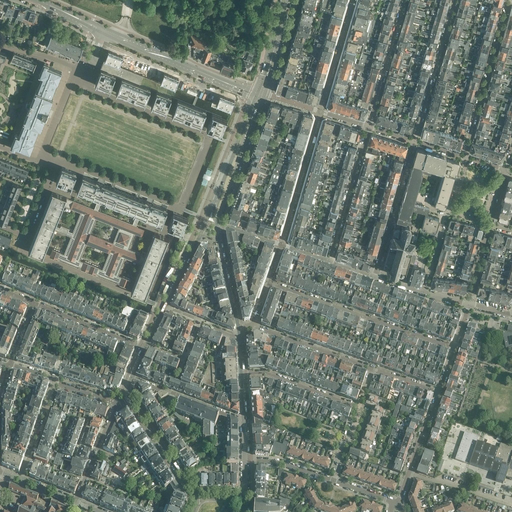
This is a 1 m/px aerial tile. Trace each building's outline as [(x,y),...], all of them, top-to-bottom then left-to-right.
[(345,4),(335,1),(331,0),(322,0),(322,2),(327,3),(344,8),(345,4)] [(359,0),(357,5),(372,9),(376,10),(377,8),(377,6),(368,3),(359,0)] [(3,1),(1,9),(0,10),(0,12),(3,13),(1,18),(3,19),(6,11),(9,2),(5,1),(4,1),(3,1)] [(303,1),(302,6),(315,9),(316,3),(303,1)] [(6,11),(11,13),(14,5),(13,4),(9,2),(6,11)] [(326,8),(333,10),(335,10),(343,13),(344,8),(322,2),(321,5),(321,6),(326,8)] [(439,5),(438,7),(447,10),(448,6),(434,2),(434,4),(439,5)] [(460,2),(458,6),(473,10),(473,8),(468,7),(469,5),(460,2)] [(386,8),(386,9),(396,12),(397,7),(388,4),(384,3),(383,5),(384,5),(384,6),(387,6),(386,8)] [(417,7),(408,4),(407,9),(416,11),(420,12),(426,14),(426,12),(417,9),(417,7)] [(14,5),(11,13),(11,14),(17,16),(20,8),(17,7),(17,6),(15,5),(14,5)] [(357,5),(356,9),(370,13),(375,15),(376,12),(376,10),(372,9),(357,5)] [(302,6),(301,11),(314,14),(315,9),(302,6)] [(320,11),(323,11),(342,17),(343,13),(335,10),(333,10),(321,6),(321,7),(320,11)] [(385,13),(395,16),(396,12),(386,9),(386,8),(383,7),(382,9),(383,10),(386,11),(385,13)] [(20,8),(17,16),(22,18),(23,17),(26,9),(23,8),(22,8),(20,8)] [(26,9),(23,17),(26,18),(23,27),(25,28),(26,26),(26,24),(28,19),(31,9),(27,8),(26,9),(26,8),(26,9)] [(31,9),(28,19),(26,24),(28,25),(29,24),(29,23),(32,24),(36,26),(38,21),(37,21),(39,14),(37,13),(37,12),(36,12),(36,11),(31,9)] [(356,9),(355,14),(368,17),(373,19),(374,19),(375,15),(370,13),(356,9)] [(489,14),(489,17),(498,19),(499,15),(490,12),(485,11),(485,10),(481,9),(479,9),(478,11),(478,13),(480,14),(480,12),(489,14)] [(384,17),(384,18),(393,20),(395,16),(385,13),(378,11),(376,10),(376,12),(382,14),(381,16),(384,17)] [(432,14),(436,15),(445,18),(446,14),(437,11),(432,10),(431,14),(432,14)] [(457,10),(456,14),(470,19),(471,16),(466,15),(467,13),(457,10)] [(301,11),(300,17),(313,19),(314,14),(301,11)] [(323,11),(321,17),(323,18),(340,22),(342,17),(323,11)] [(406,13),(405,17),(413,20),(418,21),(423,23),(424,20),(421,20),(414,18),(415,15),(406,13)] [(355,14),(354,18),(364,21),(367,22),(368,17),(355,14)] [(299,20),(298,22),(311,25),(313,19),(300,17),(298,16),(298,20),(299,20)] [(337,33),(339,28),(321,23),(323,18),(319,16),(316,28),(327,31),(327,30),(337,33)] [(383,22),(382,22),(392,25),(393,20),(384,18),(384,17),(381,16),(380,16),(379,18),(383,20),(383,22)] [(354,18),(352,22),(370,28),(372,23),(373,19),(368,17),(367,22),(364,21),(354,18)] [(323,18),(321,23),(339,28),(340,22),(323,18)] [(442,26),(443,22),(430,18),(429,20),(434,21),(433,23),(442,26)] [(455,19),(454,23),(463,25),(468,27),(469,27),(470,25),(466,24),(467,22),(464,21),(455,19)] [(487,23),(486,25),(495,27),(496,23),(488,21),(483,19),(482,21),(487,23)] [(381,26),(391,29),(392,25),(382,22),(383,22),(379,21),(378,23),(382,24),(381,26)] [(298,22),(297,27),(310,30),(311,25),(298,22)] [(352,22),(351,27),(362,30),(369,32),(370,28),(352,22)] [(380,30),(380,31),(390,34),(391,29),(381,26),(377,25),(377,27),(381,29),(380,30)] [(431,29),(431,32),(440,34),(441,30),(432,28),(427,26),(427,28),(431,29)] [(297,27),(296,33),(305,35),(309,36),(310,30),(297,27)] [(351,27),(350,31),(358,34),(361,34),(368,36),(369,32),(362,30),(351,27)] [(452,27),(451,31),(461,34),(465,35),(466,33),(461,32),(462,30),(452,27)] [(335,39),(337,33),(327,30),(327,31),(316,28),(316,29),(315,31),(315,33),(316,33),(335,39)] [(379,35),(388,38),(390,34),(380,31),(380,30),(376,29),(375,32),(379,33),(379,35)] [(401,30),(400,35),(413,38),(414,36),(409,35),(410,33),(401,30)] [(48,33),(42,31),(38,43),(44,45),(48,33)] [(350,31),(349,35),(357,38),(367,41),(368,36),(361,34),(358,34),(350,31)] [(483,35),(483,37),(491,40),(493,35),(484,33),(480,31),(477,31),(476,33),(483,35)] [(316,33),(315,39),(334,44),(335,39),(316,33)] [(46,46),(47,46),(78,58),(78,59),(79,59),(83,47),(82,47),(64,40),(52,35),(51,34),(46,46)] [(378,39),(387,42),(388,38),(379,35),(375,34),(374,36),(378,37),(378,39)] [(437,42),(439,38),(430,35),(430,36),(425,34),(425,36),(429,38),(428,40),(437,42)] [(206,40),(191,35),(191,46),(203,50),(203,49),(204,50),(204,49),(206,50),(207,47),(207,45),(213,47),(212,52),(214,52),(216,49),(216,48),(217,44),(209,41),(206,40)] [(349,35),(347,40),(356,42),(358,43),(365,45),(367,41),(357,38),(349,35)] [(450,35),(449,40),(463,44),(464,41),(459,40),(459,38),(450,35)] [(292,43),(302,46),(304,40),(293,38),(293,40),(292,40),(291,42),(292,43)] [(378,39),(374,38),(373,40),(377,41),(376,43),(376,44),(386,47),(387,42),(378,39)] [(313,44),(322,47),(332,50),(334,44),(315,39),(313,44)] [(398,39),(397,43),(406,46),(410,47),(411,45),(406,44),(407,41),(398,39)] [(481,43),(480,45),(489,48),(490,44),(481,41),(474,39),(474,41),(481,43)] [(356,42),(347,40),(346,44),(364,49),(365,45),(358,43),(356,42)] [(427,46),(426,48),(435,50),(436,47),(427,44),(423,42),(418,41),(417,42),(417,43),(427,46)] [(384,51),(386,47),(376,44),(376,43),(372,42),(372,44),(372,45),(372,47),(375,48),(384,51)] [(291,49),(301,51),(302,48),(304,48),(307,49),(308,47),(302,46),(292,43),(291,45),(290,46),(290,47),(291,49)] [(332,50),(322,47),(313,44),(312,49),(331,55),(332,50)] [(346,44),(345,48),(356,51),(363,53),(364,49),(346,44)] [(448,44),(446,48),(456,51),(460,52),(461,50),(459,49),(460,47),(457,46),(448,44)] [(374,52),(383,55),(384,51),(375,48),(372,47),(371,46),(370,51),(374,52)] [(396,47),(395,52),(403,54),(408,56),(410,56),(411,54),(404,52),(405,50),(396,47)] [(476,53),(478,54),(487,56),(488,52),(479,49),(474,48),(472,47),(472,50),(476,51),(476,53)] [(345,48),(343,54),(356,58),(360,59),(358,64),(363,65),(365,62),(365,59),(366,57),(367,55),(363,53),(356,51),(345,48)] [(204,50),(201,59),(206,61),(205,63),(205,64),(206,65),(208,66),(210,65),(212,59),(212,58),(213,55),(214,54),(214,52),(212,52),(206,50),(204,49),(204,50)] [(289,54),(298,57),(299,56),(305,58),(308,59),(309,57),(302,55),(303,51),(301,51),(291,49),(290,51),(289,51),(288,53),(289,54)] [(319,57),(329,60),(331,55),(312,49),(310,54),(319,57)] [(366,52),(373,54),(373,57),(382,60),(383,55),(374,52),(370,51),(366,50),(366,52)] [(108,51),(104,60),(119,66),(123,56),(108,51)] [(424,54),(424,56),(433,59),(434,55),(425,52),(420,51),(420,53),(424,54)] [(461,61),(462,59),(456,57),(457,55),(455,55),(445,52),(444,56),(453,59),(458,60),(461,61)] [(14,53),(11,61),(16,63),(19,55),(14,53)] [(289,54),(287,59),(297,62),(300,62),(301,59),(304,60),(305,58),(299,56),(298,57),(289,54)] [(308,60),(318,63),(327,66),(329,60),(319,57),(310,54),(308,60)] [(343,54),(342,59),(352,62),(354,63),(356,58),(343,54)] [(22,66),(25,58),(19,55),(16,63),(22,66)] [(212,59),(210,65),(220,69),(222,63),(221,63),(221,62),(223,59),(222,59),(213,55),(212,58),(212,59)] [(243,60),(241,65),(241,66),(243,67),(241,71),(246,73),(248,69),(250,70),(253,63),(250,62),(253,57),(248,55),(246,61),(243,60)] [(432,63),(416,58),(413,57),(412,59),(414,60),(422,62),(421,64),(430,67),(432,63)] [(22,66),(28,68),(31,60),(25,58),(22,66)] [(287,59),(286,65),(295,67),(297,67),(298,65),(299,65),(301,66),(302,63),(301,63),(300,62),(297,62),(287,59)] [(342,59),(340,64),(351,68),(362,71),(363,68),(363,65),(358,64),(354,63),(352,62),(342,59)] [(372,64),(371,66),(379,68),(381,64),(372,61),(365,59),(365,62),(372,64)] [(28,68),(33,70),(36,62),(31,60),(28,68)] [(307,65),(316,68),(326,71),(327,66),(318,63),(308,60),(307,65)] [(452,63),(443,61),(441,65),(456,69),(458,69),(459,67),(456,67),(452,65),(452,63)] [(220,69),(220,70),(230,74),(231,73),(234,67),(233,66),(224,63),(221,62),(221,63),(222,63),(220,69)] [(504,65),(495,62),(494,67),(507,70),(510,71),(511,69),(503,67),(504,65)] [(29,110),(23,122),(24,123),(19,136),(16,134),(11,148),(15,149),(16,147),(30,153),(35,141),(34,141),(39,128),(41,129),(40,129),(41,130),(41,129),(46,117),(47,117),(49,110),(49,109),(53,97),(54,97),(53,97),(52,96),(57,84),(58,84),(62,72),(48,66),(49,64),(44,63),(39,76),(42,77),(37,91),(36,90),(31,103),(29,102),(29,103),(27,103),(26,107),(27,108),(27,109),(28,109),(28,110),(29,110)] [(340,64),(339,69),(350,73),(360,76),(361,72),(362,71),(351,68),(340,64)] [(483,68),(467,64),(466,66),(474,68),(473,70),(482,72),(483,68)] [(305,71),(314,73),(324,76),(326,71),(316,68),(307,65),(306,68),(305,71)] [(419,72),(419,73),(428,75),(429,71),(420,68),(416,67),(411,66),(410,70),(412,70),(413,68),(420,70),(419,72)] [(361,72),(377,76),(378,72),(365,68),(363,68),(362,71),(361,72)] [(101,69),(95,84),(110,90),(115,75),(101,69)] [(359,81),(359,80),(360,76),(339,69),(337,74),(359,81)] [(440,69),(439,73),(453,77),(454,75),(449,74),(450,72),(440,69)] [(493,71),(492,75),(508,80),(509,77),(501,75),(502,73),(493,71)] [(360,76),(376,81),(377,76),(361,72),(360,76)] [(471,76),(471,78),(480,81),(481,77),(472,74),(467,72),(467,75),(471,76)] [(164,73),(160,82),(166,84),(175,88),(178,79),(164,73)] [(310,78),(313,79),(323,82),(324,76),(314,73),(313,78),(311,77),(310,78)] [(276,92),(279,93),(283,83),(285,76),(283,75),(280,74),(275,91),(276,92)] [(337,74),(336,80),(352,84),(350,90),(356,92),(358,84),(359,81),(337,74)] [(418,79),(417,81),(426,84),(427,79),(418,77),(413,75),(411,75),(411,77),(418,79)] [(283,83),(279,93),(285,95),(288,85),(290,77),(285,76),(283,83)] [(366,82),(375,85),(376,81),(360,76),(359,80),(366,82)] [(288,85),(285,95),(290,96),(293,86),(295,79),(292,78),(290,77),(288,85)] [(438,77),(436,82),(446,84),(453,86),(454,84),(447,82),(447,80),(438,77)] [(323,82),(313,79),(310,78),(310,79),(312,80),(311,84),(316,85),(321,87),(323,82)] [(121,79),(115,92),(143,103),(148,89),(121,79)] [(295,98),(298,88),(300,80),(295,79),(293,86),(290,96),(295,98)] [(491,79),(489,84),(499,87),(499,86),(505,88),(506,86),(507,84),(499,81),(491,79)] [(352,84),(336,80),(334,85),(350,90),(352,84)] [(358,84),(365,86),(373,89),(375,85),(366,82),(359,80),(359,81),(358,84)] [(469,84),(468,86),(477,89),(478,85),(470,82),(465,81),(464,80),(463,83),(464,83),(469,84)] [(364,91),(363,91),(372,93),(373,89),(365,86),(358,84),(357,88),(362,90),(364,91)] [(415,87),(415,89),(423,92),(424,88),(416,85),(411,84),(410,86),(415,87)] [(489,84),(488,88),(497,91),(504,93),(505,91),(505,88),(499,86),(499,87),(489,84)] [(314,91),(311,103),(315,104),(317,103),(321,87),(316,85),(314,91)] [(334,85),(333,90),(349,95),(354,97),(356,92),(350,90),(334,85)] [(464,89),(467,91),(476,93),(477,89),(468,86),(465,85),(464,87),(461,86),(460,88),(464,89)] [(435,86),(434,90),(443,93),(448,94),(450,95),(452,95),(453,93),(448,92),(448,90),(447,89),(445,89),(435,86)] [(467,93),(466,95),(475,97),(476,93),(467,91),(464,89),(460,88),(456,87),(456,89),(460,90),(460,91),(463,92),(467,93)] [(303,89),(298,88),(295,98),(300,99),(303,89)] [(488,88),(487,93),(495,95),(503,97),(504,95),(496,93),(497,91),(488,88)] [(303,89),(300,99),(306,101),(308,91),(303,89)] [(309,89),(308,91),(306,101),(311,103),(314,91),(309,89)] [(333,90),(333,91),(331,97),(335,99),(335,97),(338,98),(339,95),(343,97),(348,98),(349,95),(333,90)] [(157,91),(151,106),(165,112),(171,97),(157,91)] [(413,96),(412,98),(421,100),(422,96),(413,93),(409,92),(408,94),(413,96)] [(362,97),(361,99),(370,102),(371,97),(362,95),(363,95),(355,93),(355,95),(362,97)] [(382,94),(381,99),(390,101),(396,103),(396,101),(398,101),(397,103),(400,104),(400,103),(401,100),(399,99),(395,98),(382,94)] [(433,94),(432,99),(441,101),(445,102),(446,99),(442,98),(442,97),(433,94)] [(220,95),(216,104),(231,110),(234,101),(220,95)] [(337,99),(334,110),(339,111),(343,97),(339,95),(338,98),(337,100),(337,99)] [(348,98),(347,103),(344,113),(349,114),(352,103),(354,97),(349,95),(348,98)] [(331,97),(328,107),(329,108),(334,110),(337,99),(337,100),(338,98),(335,97),(335,99),(331,97)] [(344,113),(347,103),(348,98),(343,97),(339,111),(344,113)] [(464,101),(464,103),(472,106),(474,102),(465,99),(461,98),(459,97),(458,97),(458,99),(464,101)] [(485,97),(484,101),(493,104),(498,105),(499,105),(499,103),(494,101),(494,99),(485,97)] [(357,106),(354,116),(358,118),(362,107),(364,100),(359,98),(357,106)] [(381,99),(380,103),(389,105),(393,107),(395,107),(397,108),(398,108),(399,107),(399,106),(396,105),(390,103),(390,101),(381,99)] [(178,100),(172,114),(200,126),(206,111),(193,106),(178,100)] [(410,104),(410,106),(418,108),(420,104),(411,102),(406,100),(405,103),(410,104)] [(271,102),(269,108),(278,111),(280,105),(271,102)] [(430,103),(429,107),(439,110),(443,111),(444,109),(439,107),(440,106),(430,103)] [(462,110),(461,112),(470,114),(471,110),(462,108),(459,106),(452,104),(451,107),(462,110)] [(278,111),(285,113),(282,124),(287,126),(289,119),(292,109),(280,105),(278,111)] [(483,105),(482,110),(490,112),(491,112),(494,113),(498,114),(499,112),(491,110),(492,108),(483,105)] [(362,107),(358,118),(363,119),(365,118),(368,109),(362,107)] [(377,114),(374,121),(375,123),(379,124),(382,115),(384,109),(379,107),(378,110),(380,111),(379,114),(377,113),(377,114)] [(269,108),(267,113),(277,116),(279,117),(282,118),(284,113),(278,111),(269,108)] [(403,111),(408,112),(407,114),(416,117),(417,113),(409,110),(404,108),(403,111)] [(292,109),(289,119),(287,126),(293,127),(295,122),(296,117),(302,118),(303,113),(292,109)] [(386,116),(383,125),(387,126),(390,118),(392,111),(389,110),(388,116),(386,115),(386,116)] [(428,111),(427,115),(436,118),(441,119),(441,117),(437,116),(437,114),(428,111)] [(391,128),(395,129),(398,120),(400,113),(397,113),(396,112),(395,115),(396,116),(395,119),(394,119),(391,128)] [(221,117),(212,113),(207,128),(221,134),(227,119),(221,117)] [(267,113),(265,118),(275,122),(277,122),(279,117),(277,116),(267,113)] [(303,113),(302,118),(311,121),(312,117),(312,116),(312,115),(303,113)] [(481,113),(479,119),(488,121),(492,123),(492,122),(495,124),(496,121),(492,120),(493,117),(489,116),(481,113)] [(427,115),(425,120),(432,121),(435,122),(436,120),(440,122),(444,123),(443,124),(445,125),(446,123),(446,121),(441,119),(436,118),(427,115)] [(505,120),(504,122),(511,124),(511,119),(506,117),(501,116),(498,115),(497,117),(500,118),(505,120)] [(302,118),(296,117),(295,122),(310,127),(311,121),(302,118)] [(446,121),(451,123),(457,124),(466,127),(467,123),(459,120),(454,119),(448,117),(446,121)] [(265,118),(263,124),(273,127),(273,126),(280,129),(282,124),(278,123),(278,125),(274,124),(275,122),(265,118)] [(479,119),(478,123),(494,128),(495,126),(487,124),(488,121),(479,119)] [(324,121),(321,130),(331,133),(333,128),(334,122),(326,120),(324,121)] [(425,120),(421,136),(422,137),(426,139),(430,127),(428,126),(429,123),(431,124),(432,121),(425,120)] [(498,125),(503,126),(511,129),(511,127),(511,124),(504,122),(504,124),(499,122),(498,122),(498,121),(496,120),(496,121),(495,124),(498,125)] [(430,127),(426,139),(432,140),(435,130),(436,126),(437,123),(432,121),(431,124),(434,125),(433,128),(430,127)] [(308,132),(310,127),(295,122),(293,127),(308,132)] [(334,122),(333,128),(331,133),(337,135),(339,125),(340,124),(334,122)] [(451,125),(457,127),(456,129),(459,130),(465,131),(466,127),(457,124),(451,123),(451,125)] [(263,124),(261,129),(271,132),(275,133),(276,131),(272,129),(273,127),(263,124)] [(341,124),(338,135),(337,135),(335,141),(337,141),(341,143),(342,140),(343,136),(346,126),(341,124)] [(502,128),(502,130),(510,133),(511,129),(503,126),(498,125),(498,127),(502,128)] [(346,126),(343,136),(348,138),(351,128),(346,126)] [(307,138),(308,132),(293,127),(289,127),(288,131),(288,132),(297,134),(307,138)] [(477,127),(475,132),(489,136),(490,134),(485,132),(485,130),(477,127)] [(351,128),(348,138),(348,139),(354,141),(354,139),(357,130),(351,128)] [(261,129),(259,134),(269,138),(269,137),(273,138),(274,133),(271,132),(261,129)] [(440,132),(437,142),(443,144),(446,134),(447,131),(448,129),(447,129),(445,129),(445,131),(444,133),(440,132)] [(321,130),(320,136),(329,139),(335,141),(337,135),(331,133),(321,130)] [(354,141),(353,144),(352,146),(356,147),(359,140),(361,132),(360,131),(357,130),(354,139),(354,141)] [(435,130),(432,140),(437,142),(440,132),(435,130)] [(457,137),(454,148),(459,149),(460,148),(463,139),(465,131),(459,130),(457,137)] [(452,136),(449,146),(454,148),(457,137),(455,136),(457,132),(453,131),(452,135),(452,136)] [(295,140),(305,143),(307,138),(297,134),(288,132),(287,137),(292,139),(295,140)] [(475,132),(474,136),(475,136),(477,137),(480,137),(483,138),(483,136),(488,138),(489,138),(489,141),(490,141),(492,137),(490,136),(489,136),(475,132)] [(500,137),(499,139),(508,142),(509,137),(501,135),(496,133),(495,136),(500,137)] [(259,134),(257,140),(267,143),(267,142),(271,144),(275,146),(276,143),(272,141),(268,140),(269,138),(259,134)] [(372,134),(370,135),(368,144),(366,150),(371,152),(373,146),(376,136),(372,134)] [(446,134),(443,144),(449,146),(452,136),(452,135),(446,134)] [(320,136),(318,141),(336,147),(338,142),(337,141),(335,141),(329,139),(320,136)] [(376,154),(378,147),(381,137),(376,136),(373,146),(371,152),(374,153),(376,154)] [(285,142),(294,145),(304,148),(305,143),(295,140),(292,139),(287,137),(285,142)] [(381,137),(378,147),(383,149),(386,139),(381,137)] [(473,143),(472,143),(470,151),(471,153),(475,154),(478,144),(479,140),(480,137),(477,137),(475,143),(473,143)] [(386,139),(383,149),(389,151),(392,140),(386,139)] [(483,146),(480,156),(486,157),(489,147),(489,146),(487,145),(487,142),(487,140),(485,139),(484,141),(483,146)] [(257,140),(255,145),(265,149),(272,151),(272,149),(269,147),(266,146),(267,143),(266,143),(267,143),(257,140)] [(392,140),(389,151),(394,152),(397,142),(392,140)] [(291,149),(292,150),(302,153),(304,148),(294,145),(285,142),(284,141),(284,142),(284,143),(283,145),(282,146),(291,149)] [(316,146),(326,149),(335,152),(336,147),(318,141),(318,142),(317,145),(316,146)] [(397,142),(394,152),(399,154),(402,144),(397,142)] [(489,147),(486,157),(491,159),(494,149),(495,146),(495,144),(496,144),(496,143),(493,142),(492,142),(492,143),(491,148),(489,147)] [(343,148),(347,149),(355,152),(356,147),(352,146),(348,144),(344,143),(343,148)] [(494,149),(491,159),(496,161),(499,151),(500,149),(501,144),(498,143),(497,147),(495,146),(494,149)] [(402,144),(399,154),(398,160),(402,161),(403,161),(404,159),(401,158),(402,155),(403,155),(405,156),(407,146),(407,145),(402,144)] [(478,144),(475,154),(480,156),(483,146),(478,144)] [(255,145),(253,150),(263,154),(266,155),(267,153),(264,152),(265,149),(255,145)] [(289,155),(291,155),(301,158),(302,153),(292,150),(291,149),(282,146),(281,152),(289,155)] [(316,146),(315,152),(325,155),(329,156),(330,153),(326,152),(326,149),(316,146)] [(403,198),(398,215),(408,218),(409,219),(422,173),(421,173),(422,171),(423,167),(422,166),(427,151),(417,148),(413,163),(412,166),(404,195),(403,195),(403,197),(403,198)] [(499,151),(496,161),(501,162),(502,161),(505,151),(500,149),(499,151)] [(251,156),(253,157),(255,157),(266,161),(269,162),(270,161),(270,160),(265,158),(266,155),(263,154),(253,150),(251,156)] [(366,150),(365,155),(378,159),(380,155),(377,154),(374,153),(371,152),(366,150)] [(279,156),(289,160),(299,164),(301,158),(291,155),(289,155),(281,152),(280,151),(279,156)] [(447,158),(427,151),(422,166),(423,167),(434,170),(433,174),(425,171),(423,167),(422,171),(423,174),(437,178),(438,177),(437,176),(437,175),(438,171),(442,173),(443,172),(447,158)] [(315,152),(313,157),(332,163),(333,157),(329,156),(325,155),(315,152)] [(345,156),(345,158),(353,160),(354,156),(346,154),(341,152),(340,155),(345,156)] [(279,156),(277,161),(298,169),(299,164),(289,160),(279,156)] [(253,157),(251,162),(260,165),(261,163),(265,164),(266,161),(255,157),(253,157)] [(313,157),(312,162),(322,165),(322,166),(330,168),(332,163),(313,157)] [(447,158),(443,172),(455,175),(455,173),(457,173),(460,163),(459,162),(447,158)] [(351,165),(338,161),(336,160),(335,162),(339,164),(343,165),(342,167),(350,169),(351,165)] [(12,163),(6,161),(2,170),(8,173),(12,163)] [(298,169),(277,161),(275,167),(274,167),(286,171),(296,174),(298,169)] [(251,162),(249,167),(258,170),(260,171),(265,173),(266,170),(259,167),(260,165),(251,162)] [(312,162),(310,168),(320,171),(329,173),(330,168),(322,166),(322,165),(312,162)] [(17,165),(12,163),(8,173),(14,175),(17,165)] [(23,168),(17,165),(14,175),(19,177),(23,168)] [(56,182),(64,185),(70,188),(76,173),(62,167),(56,182)] [(249,167),(247,172),(256,176),(263,178),(264,175),(260,174),(260,171),(258,170),(249,167)] [(286,171),(274,167),(273,172),(295,179),(296,174),(286,171)] [(29,170),(23,168),(19,177),(25,179),(29,170)] [(310,168),(309,173),(327,179),(329,173),(320,171),(310,168)] [(361,168),(360,172),(373,176),(374,174),(368,173),(369,170),(361,168)] [(390,168),(389,173),(399,176),(400,170),(392,168),(390,168)] [(340,174),(340,175),(348,178),(349,173),(341,171),(335,169),(334,171),(336,172),(340,174)] [(245,178),(254,181),(259,183),(262,184),(263,181),(255,178),(256,176),(247,172),(245,178)] [(271,176),(283,181),(293,184),(295,179),(273,172),(272,175),(271,176)] [(455,175),(443,172),(442,173),(434,203),(435,203),(434,206),(444,208),(445,207),(446,204),(445,204),(445,202),(447,202),(448,198),(447,197),(448,192),(450,193),(452,185),(451,184),(452,179),(453,179),(455,175)] [(309,173),(307,178),(325,184),(327,179),(309,173)] [(386,178),(387,178),(397,181),(399,176),(389,173),(387,173),(386,178)] [(136,225),(140,215),(161,224),(167,209),(83,176),(77,190),(98,199),(94,209),(52,192),(28,252),(43,257),(46,250),(54,230),(71,236),(64,254),(60,252),(60,251),(53,248),(50,256),(57,259),(57,258),(60,260),(78,267),(81,268),(81,269),(95,274),(96,274),(99,275),(98,275),(116,283),(117,282),(120,283),(119,284),(127,287),(130,279),(123,276),(122,277),(118,275),(125,258),(142,265),(131,292),(145,298),(169,238),(155,233),(146,255),(129,249),(138,226),(136,225)] [(271,176),(269,182),(274,183),(276,184),(282,186),(292,190),(293,184),(283,181),(271,176)] [(243,177),(241,183),(251,186),(252,184),(258,186),(259,183),(254,181),(245,178),(243,177)] [(338,182),(337,184),(345,186),(346,182),(338,180),(332,177),(331,180),(334,181),(338,182)] [(358,177),(357,181),(365,184),(369,185),(370,185),(371,183),(366,181),(367,179),(358,177)] [(325,184),(307,178),(306,184),(316,187),(314,192),(320,194),(322,195),(323,194),(323,192),(324,189),(325,185),(325,184)] [(357,181),(356,186),(364,188),(367,189),(370,190),(371,188),(368,187),(369,185),(365,184),(357,181)] [(383,189),(384,189),(394,192),(396,186),(386,183),(380,182),(377,181),(377,182),(376,186),(383,189)] [(269,182),(267,187),(275,190),(280,191),(290,195),(292,190),(282,186),(276,184),(274,188),(273,187),(274,183),(269,182)] [(22,187),(13,183),(10,189),(20,192),(22,187)] [(241,183),(239,188),(249,192),(249,191),(255,193),(257,188),(252,187),(251,186),(241,183)] [(306,184),(304,189),(314,192),(316,187),(306,184)] [(335,191),(335,193),(343,195),(344,191),(336,188),(329,186),(329,188),(331,189),(335,191)] [(356,186),(354,190),(363,192),(364,193),(369,194),(370,192),(367,191),(367,189),(364,188),(356,186)] [(267,187),(265,192),(274,195),(279,197),(289,200),(290,195),(280,191),(275,190),(267,187)] [(239,188),(237,193),(247,197),(248,194),(255,196),(256,193),(249,191),(249,192),(239,188)] [(20,192),(10,189),(8,194),(18,198),(20,192)] [(304,189),(303,194),(318,199),(320,194),(314,192),(304,189)] [(383,189),(382,194),(393,197),(394,192),(384,189),(383,189)] [(354,190),(353,195),(365,199),(366,198),(366,196),(364,195),(364,193),(363,192),(354,190)] [(265,194),(264,197),(277,202),(287,205),(289,200),(279,197),(274,195),(265,192),(264,194),(265,194)] [(237,193),(235,199),(253,205),(255,199),(247,197),(237,193)] [(18,198),(8,194),(6,200),(15,204),(18,198)] [(303,194),(301,199),(311,203),(319,205),(321,200),(318,199),(303,194)] [(382,194),(381,194),(380,198),(381,199),(391,202),(393,197),(382,194)] [(333,199),(332,201),(340,204),(342,199),(333,197),(327,195),(326,197),(329,198),(333,199)] [(286,210),(287,205),(277,202),(264,197),(263,200),(262,202),(263,202),(270,205),(276,207),(286,210)] [(390,208),(391,202),(381,199),(380,198),(376,197),(374,197),(373,199),(381,201),(380,205),(390,208)] [(511,200),(504,198),(502,204),(511,207),(511,200)] [(235,199),(233,204),(243,208),(251,211),(253,205),(235,199)] [(301,199),(300,205),(310,208),(318,210),(319,205),(311,203),(301,199)] [(15,204),(6,200),(4,205),(13,209),(15,204)] [(266,216),(272,218),(277,220),(282,222),(284,216),(274,212),(268,210),(270,205),(263,202),(262,205),(259,213),(266,216)] [(328,209),(330,210),(338,212),(339,208),(331,205),(323,203),(322,205),(326,206),(326,207),(328,207),(328,209)] [(376,218),(377,218),(386,220),(387,217),(378,215),(373,213),(373,210),(374,208),(375,203),(372,203),(371,203),(368,215),(376,218)] [(374,208),(380,210),(388,212),(390,208),(380,205),(375,203),(374,208)] [(233,204),(231,209),(241,213),(241,214),(247,216),(249,217),(250,214),(244,212),(245,212),(242,211),(243,208),(233,204)] [(415,204),(413,210),(427,214),(429,208),(415,204)] [(511,207),(502,204),(501,210),(511,213),(511,210),(511,207)] [(13,209),(4,205),(2,211),(11,215),(13,209)] [(268,210),(274,212),(284,216),(286,210),(276,207),(270,205),(268,210)] [(300,205),(298,210),(309,213),(316,216),(318,210),(310,208),(300,205)] [(231,209),(229,215),(240,219),(239,218),(241,214),(241,213),(231,209)] [(298,210),(297,215),(307,219),(315,221),(316,216),(309,213),(298,210)] [(511,213),(501,210),(499,215),(509,218),(511,218),(511,215),(511,213)] [(11,215),(2,211),(0,215),(0,216),(9,220),(11,215)] [(173,212),(167,226),(177,230),(182,232),(188,218),(173,212)] [(328,217),(327,218),(335,221),(337,217),(328,214),(322,212),(321,215),(328,217)] [(425,214),(421,229),(435,233),(435,234),(440,219),(439,218),(425,214)] [(240,219),(229,215),(228,217),(227,219),(228,220),(228,221),(232,222),(238,224),(242,226),(245,227),(247,222),(246,221),(243,220),(240,219)] [(297,215),(295,220),(313,226),(315,221),(307,219),(297,215)] [(397,219),(396,220),(397,221),(406,224),(406,223),(410,224),(411,222),(407,221),(408,218),(398,215),(398,216),(397,219)] [(509,218),(499,215),(498,219),(499,220),(511,224),(511,222),(511,218),(509,218)] [(9,220),(0,216),(0,223),(6,226),(9,220)] [(247,222),(245,227),(251,229),(254,219),(249,217),(248,220),(248,221),(247,222)] [(347,217),(346,221),(360,225),(361,223),(355,221),(355,219),(347,217)] [(376,218),(374,223),(384,226),(386,220),(377,218),(376,218)] [(254,219),(251,229),(256,231),(260,221),(254,219)] [(276,226),(272,236),(276,238),(278,237),(282,222),(277,220),(275,226),(276,226)] [(293,226),(299,228),(304,229),(309,231),(312,232),(313,226),(295,220),(293,226)] [(388,271),(389,270),(389,272),(388,273),(389,273),(397,275),(398,276),(398,275),(399,272),(399,274),(400,275),(403,275),(404,273),(404,272),(405,272),(406,272),(411,254),(412,250),(413,247),(418,228),(418,227),(414,226),(414,225),(412,224),(412,225),(410,224),(406,223),(406,224),(397,221),(396,220),(396,221),(395,227),(394,227),(383,266),(387,267),(387,268),(386,269),(387,270),(388,271)] [(260,221),(256,231),(262,233),(265,223),(260,221)] [(325,225),(325,227),(333,229),(334,225),(326,223),(320,221),(319,223),(321,224),(325,225)] [(464,223),(460,221),(456,233),(457,234),(458,234),(459,230),(462,231),(464,223)] [(265,223),(262,233),(267,234),(270,224),(265,223)] [(374,223),(373,228),(383,231),(384,226),(374,223)] [(467,233),(469,224),(464,223),(462,231),(460,238),(462,239),(464,232),(467,233)] [(270,224),(267,234),(272,236),(276,226),(275,226),(270,224)] [(344,225),(343,229),(352,232),(357,233),(358,231),(352,229),(353,228),(344,225)] [(474,225),(471,234),(469,241),(471,241),(472,238),(473,235),(476,235),(478,227),(474,225)] [(290,242),(290,243),(290,242),(294,244),(297,234),(299,228),(293,226),(289,240),(289,241),(290,242)] [(478,227),(476,235),(474,242),(478,243),(479,240),(478,240),(477,239),(478,236),(479,236),(480,236),(483,229),(482,228),(478,227)] [(297,234),(294,244),(300,246),(303,236),(302,236),(304,229),(299,228),(297,234)] [(373,228),(371,234),(381,237),(383,231),(373,228)] [(419,229),(418,228),(413,247),(416,248),(416,245),(417,244),(418,244),(421,233),(419,230),(419,229)] [(303,236),(300,246),(305,248),(309,231),(304,229),(302,236),(303,236)] [(227,237),(226,237),(228,247),(239,245),(242,244),(244,237),(238,235),(234,236),(235,234),(227,231),(226,232),(227,237)] [(309,231),(305,248),(310,250),(313,241),(313,239),(315,233),(314,233),(312,232),(309,231)] [(320,235),(319,236),(330,239),(332,234),(324,231),(321,231),(320,235)] [(494,233),(492,241),(490,246),(494,247),(496,242),(499,233),(495,232),(494,233)] [(313,241),(310,250),(315,251),(318,242),(319,239),(319,236),(320,235),(315,233),(313,239),(313,241)] [(350,236),(342,233),(341,237),(356,242),(356,240),(355,240),(355,239),(350,238),(350,236)] [(499,233),(496,242),(494,247),(496,248),(498,242),(500,243),(503,234),(499,233)] [(371,234),(370,239),(380,242),(381,237),(371,234)] [(446,234),(445,238),(457,242),(458,240),(454,238),(454,236),(453,236),(451,235),(448,234),(447,234),(446,234)] [(503,234),(500,243),(502,244),(501,247),(499,247),(499,249),(503,250),(503,248),(504,244),(507,235),(503,234)] [(11,237),(5,235),(2,244),(2,245),(7,247),(11,237)] [(507,235),(504,244),(503,250),(505,251),(506,245),(509,245),(511,236),(507,235)] [(330,239),(319,236),(319,239),(324,241),(323,244),(328,246),(330,239)] [(242,244),(241,246),(242,248),(242,249),(246,250),(246,249),(250,239),(244,237),(242,244)] [(341,237),(340,242),(346,244),(350,245),(351,245),(356,247),(357,247),(358,243),(358,242),(356,242),(341,237)] [(246,249),(246,250),(246,251),(245,253),(246,255),(246,256),(249,249),(251,251),(255,241),(250,239),(246,249)] [(324,241),(319,239),(318,242),(315,251),(320,253),(323,244),(324,241)] [(370,239),(368,244),(378,247),(380,242),(370,239)] [(255,241),(251,251),(252,251),(251,252),(256,254),(257,252),(258,248),(260,242),(255,241)] [(340,242),(338,248),(335,257),(336,259),(340,260),(343,250),(341,250),(343,246),(345,246),(346,244),(340,242)] [(468,247),(467,249),(476,252),(477,248),(468,245),(461,243),(460,245),(468,247)] [(273,247),(265,244),(263,250),(272,253),(274,248),(273,247)] [(343,250),(340,260),(345,262),(349,252),(348,252),(351,245),(350,245),(346,244),(345,246),(343,250)] [(368,244),(367,250),(368,250),(377,252),(378,247),(368,244)] [(349,252),(345,262),(350,264),(354,254),(351,253),(353,249),(355,250),(356,247),(351,245),(348,252),(349,252)] [(490,246),(489,250),(498,253),(503,255),(505,256),(506,253),(499,251),(499,249),(496,248),(494,247),(490,246)] [(354,254),(350,264),(355,265),(359,256),(359,255),(362,248),(357,247),(356,247),(355,250),(358,251),(356,255),(354,254)] [(359,256),(355,265),(361,267),(364,257),(366,250),(362,248),(359,255),(359,256)] [(199,249),(197,255),(202,258),(203,258),(206,259),(207,253),(206,253),(205,252),(199,249)] [(258,254),(261,255),(271,258),(273,253),(272,253),(263,250),(260,249),(258,254)] [(364,257),(361,267),(366,269),(369,259),(370,255),(373,256),(375,257),(377,252),(368,250),(367,250),(366,250),(364,257)] [(489,250),(488,255),(497,257),(501,259),(504,260),(504,259),(505,256),(503,255),(503,257),(497,255),(498,253),(489,250)] [(214,252),(208,253),(207,253),(206,259),(207,260),(208,260),(209,260),(216,258),(214,252)] [(285,253),(284,257),(293,261),(299,263),(301,257),(291,253),(291,254),(287,252),(285,253)] [(465,256),(465,258),(473,260),(475,256),(466,254),(462,253),(461,252),(460,254),(465,256)] [(254,259),(259,260),(269,264),(271,258),(261,255),(258,254),(256,254),(255,257),(254,259)] [(409,275),(413,264),(415,255),(411,254),(406,272),(405,272),(405,274),(406,276),(407,276),(409,275)] [(197,255),(194,260),(197,262),(200,264),(203,265),(206,267),(209,266),(208,260),(207,260),(206,259),(203,258),(202,258),(197,255)] [(369,259),(366,269),(370,271),(372,270),(374,261),(373,261),(372,260),(373,258),(375,259),(375,257),(373,256),(370,255),(369,259)] [(284,257),(282,263),(291,266),(297,268),(299,263),(293,261),(284,257)] [(301,257),(299,263),(297,267),(297,268),(296,271),(300,273),(301,273),(302,269),(306,259),(301,257)] [(250,264),(257,266),(267,269),(269,264),(259,260),(254,259),(251,258),(250,264)] [(306,259),(302,269),(301,273),(303,274),(306,275),(307,272),(308,270),(311,260),(306,259)] [(194,260),(191,265),(200,270),(205,272),(207,271),(206,267),(203,265),(200,264),(197,262),(194,260)] [(311,260),(308,270),(307,272),(312,274),(313,272),(316,262),(311,260)] [(463,264),(462,266),(471,269),(472,265),(464,262),(456,260),(455,262),(463,264)] [(316,262),(313,272),(315,273),(314,275),(317,276),(318,274),(321,264),(316,262)] [(282,263),(279,269),(289,272),(295,274),(296,271),(297,268),(291,266),(282,263)] [(437,263),(436,268),(445,270),(447,271),(452,272),(453,270),(446,268),(446,266),(437,263)] [(250,270),(255,271),(265,275),(267,269),(257,266),(250,264),(250,265),(250,270)] [(321,264),(318,274),(317,276),(317,277),(322,279),(323,276),(326,266),(321,264)] [(413,264),(409,275),(407,283),(415,285),(415,284),(419,286),(420,285),(425,270),(424,269),(418,267),(419,266),(413,264)] [(191,265),(188,270),(198,275),(199,272),(204,275),(204,272),(200,270),(191,265)] [(250,265),(243,267),(233,269),(234,274),(244,272),(245,277),(250,276),(250,275),(250,270),(250,265)] [(326,266),(323,276),(322,279),(327,281),(328,278),(332,268),(326,266)] [(484,267),(483,272),(492,274),(500,277),(500,275),(492,272),(493,270),(484,267)] [(3,282),(2,283),(7,285),(11,276),(7,274),(8,272),(9,272),(10,269),(8,268),(8,270),(6,273),(5,276),(4,279),(3,282)] [(218,269),(210,271),(210,270),(207,271),(205,272),(204,275),(203,278),(211,276),(221,273),(220,268),(218,269)] [(328,278),(327,281),(329,282),(330,282),(331,278),(333,279),(337,270),(332,268),(328,278)] [(279,269),(277,274),(291,279),(293,279),(293,278),(294,277),(295,274),(289,272),(279,269)] [(456,273),(460,275),(467,277),(468,277),(469,277),(470,273),(461,270),(458,269),(457,269),(456,273)] [(188,270),(186,275),(195,280),(197,277),(202,280),(203,277),(198,275),(188,270)] [(250,275),(253,277),(263,280),(265,275),(255,271),(250,270),(250,275)] [(337,270),(333,279),(339,281),(342,271),(337,270)] [(11,276),(7,285),(12,287),(15,278),(16,278),(18,272),(15,271),(13,277),(11,276)] [(293,278),(293,279),(291,285),(295,287),(300,273),(296,271),(295,274),(294,277),(293,278)] [(342,271),(339,281),(338,283),(337,286),(340,287),(342,288),(344,283),(347,273),(342,271)] [(29,283),(26,293),(30,295),(34,285),(35,285),(38,277),(40,273),(37,272),(35,276),(33,275),(29,283)] [(430,286),(431,288),(436,288),(439,279),(435,278),(436,275),(440,276),(440,274),(435,272),(433,277),(430,286)] [(483,272),(481,276),(492,279),(492,281),(498,283),(498,281),(499,279),(500,277),(492,274),(483,272)] [(221,273),(211,276),(212,278),(204,280),(205,283),(206,283),(212,281),(223,279),(221,273)] [(347,273),(344,283),(342,288),(343,288),(345,289),(347,289),(349,285),(352,275),(347,273)] [(25,281),(21,291),(26,293),(29,283),(33,275),(31,274),(27,283),(25,281)] [(277,274),(276,279),(277,280),(289,285),(291,279),(277,274)] [(439,279),(436,288),(442,289),(445,279),(441,278),(442,277),(443,274),(441,274),(439,279)] [(15,278),(12,287),(16,289),(20,280),(22,276),(19,275),(18,279),(16,278),(15,278)] [(186,275),(183,280),(193,285),(194,282),(196,283),(197,281),(195,280),(186,275)] [(251,282),(252,282),(261,286),(263,280),(253,277),(250,275),(250,276),(248,281),(249,281),(252,282),(251,282)] [(302,280),(299,288),(304,290),(308,275),(306,275),(305,277),(306,277),(304,281),(302,280)] [(352,275),(349,285),(347,289),(349,290),(351,291),(353,291),(354,287),(358,277),(352,275)] [(445,279),(442,289),(447,290),(450,279),(451,277),(448,276),(447,279),(445,278),(445,279)] [(243,277),(235,279),(236,286),(246,284),(245,284),(244,283),(247,283),(246,278),(244,279),(243,277)] [(358,277),(354,287),(353,291),(355,292),(357,293),(358,293),(359,291),(360,289),(359,289),(363,279),(358,277)] [(450,279),(447,290),(453,290),(456,280),(453,280),(453,278),(451,277),(450,279)] [(311,283),(308,291),(312,293),(315,285),(316,280),(317,279),(315,278),(313,284),(311,283)] [(223,279),(212,281),(206,283),(206,286),(213,284),(214,287),(224,284),(223,279)] [(363,279),(359,289),(360,289),(359,291),(364,293),(365,290),(368,281),(363,279)] [(461,281),(458,291),(463,292),(465,291),(467,282),(468,280),(464,279),(463,281),(461,280),(461,281)] [(506,283),(505,285),(509,286),(511,287),(511,282),(507,281),(499,279),(498,281),(506,283)] [(20,280),(16,289),(21,291),(25,281),(21,280),(20,280)] [(193,285),(183,280),(181,285),(190,290),(193,285)] [(456,280),(453,290),(458,291),(461,281),(456,280)] [(480,280),(479,285),(476,294),(477,295),(482,296),(485,286),(486,282),(480,280)] [(319,286),(316,294),(320,296),(325,281),(323,281),(321,287),(319,286)] [(368,281),(365,290),(368,292),(367,294),(369,295),(370,292),(371,291),(374,282),(368,281)] [(259,291),(261,286),(252,282),(251,284),(250,284),(249,287),(250,288),(252,288),(259,291)] [(39,287),(35,296),(40,298),(44,289),(44,288),(46,284),(44,283),(42,288),(39,287)] [(44,289),(40,298),(45,300),(48,291),(50,287),(51,287),(52,284),(49,283),(47,289),(45,288),(44,288),(44,289)] [(34,285),(30,295),(35,296),(39,287),(40,284),(38,284),(37,287),(35,285),(34,285)] [(224,284),(214,287),(211,287),(212,293),(215,292),(216,294),(225,292),(226,292),(225,290),(224,284)] [(327,289),(325,297),(329,299),(332,290),(334,285),(332,284),(330,290),(327,289)] [(378,284),(375,292),(373,296),(374,296),(375,295),(376,296),(377,293),(379,294),(382,285),(378,284)] [(489,288),(487,298),(492,299),(495,289),(492,288),(494,285),(491,284),(489,288)] [(190,290),(181,285),(178,291),(188,295),(189,292),(191,293),(192,291),(190,290)] [(48,291),(45,300),(49,302),(53,293),(55,289),(56,287),(54,287),(54,288),(50,287),(48,291)] [(248,295),(250,294),(251,300),(256,299),(259,291),(252,288),(250,288),(249,287),(249,289),(247,289),(247,290),(248,295)] [(336,292),(333,300),(337,302),(340,294),(343,288),(342,288),(340,287),(338,293),(336,292)] [(386,287),(383,295),(381,301),(383,302),(385,296),(387,297),(390,288),(386,287)] [(340,294),(337,302),(342,303),(345,295),(346,292),(344,292),(345,289),(343,288),(340,294)] [(53,293),(49,302),(54,304),(58,295),(60,291),(55,289),(53,293)] [(495,289),(492,299),(498,301),(501,291),(495,289)] [(272,290),(270,295),(285,300),(286,296),(287,294),(274,290),(272,290)] [(345,295),(342,303),(346,305),(349,297),(351,291),(349,290),(347,296),(345,295)] [(175,296),(184,299),(185,300),(185,299),(188,295),(178,291),(175,296)] [(399,291),(396,300),(394,306),(396,306),(398,307),(398,306),(399,305),(397,304),(398,301),(400,301),(403,293),(399,291)] [(501,291),(498,301),(504,302),(507,292),(501,291)] [(65,292),(63,297),(59,306),(64,308),(67,299),(69,293),(65,292)] [(225,292),(216,294),(213,295),(213,297),(209,298),(204,299),(204,297),(198,299),(200,305),(216,300),(217,300),(227,297),(226,292),(225,292)] [(403,293),(400,301),(402,302),(401,306),(400,305),(400,307),(398,306),(398,307),(402,309),(404,303),(407,294),(403,293)] [(358,300),(355,308),(359,309),(362,301),(364,295),(360,294),(359,296),(361,297),(360,300),(358,300)] [(407,294),(404,303),(402,309),(404,309),(406,304),(408,304),(411,296),(407,294)] [(58,295),(54,304),(59,306),(63,297),(58,295)] [(285,300),(270,295),(268,301),(283,306),(285,301),(285,300)] [(287,296),(285,301),(283,306),(281,312),(287,314),(289,307),(293,297),(288,295),(287,296)] [(411,296),(408,304),(410,305),(409,308),(407,308),(406,310),(410,311),(411,312),(413,306),(416,297),(411,296)] [(73,297),(72,301),(68,310),(73,312),(78,299),(73,297)] [(78,299),(73,312),(78,314),(81,304),(82,304),(84,299),(79,297),(78,299)] [(293,297),(289,307),(287,314),(288,315),(290,315),(292,316),(295,309),(295,308),(298,299),(293,297)] [(416,297),(413,306),(411,312),(413,312),(415,307),(417,308),(420,299),(416,297)] [(8,299),(4,308),(9,310),(13,301),(8,299)] [(67,299),(64,308),(68,310),(72,301),(67,299)] [(181,307),(180,309),(185,311),(188,304),(186,303),(187,300),(185,299),(185,300),(184,299),(183,302),(181,307)] [(298,299),(295,308),(295,309),(292,316),(295,317),(296,314),(296,313),(297,309),(300,310),(304,300),(298,299)] [(420,299),(417,308),(415,313),(416,314),(419,314),(419,315),(420,313),(418,312),(419,309),(421,309),(424,300),(420,299)] [(304,300),(300,310),(305,312),(309,302),(304,300)] [(366,303),(364,311),(368,312),(371,304),(372,301),(370,300),(368,303),(366,303)] [(375,306),(372,314),(376,315),(381,301),(379,300),(377,304),(376,303),(375,306)] [(13,301),(9,310),(7,314),(9,315),(11,311),(14,312),(17,303),(13,301)] [(81,304),(78,314),(82,316),(86,306),(87,306),(88,302),(86,301),(84,305),(82,304),(81,304)] [(173,301),(170,306),(180,309),(181,307),(179,306),(180,304),(173,301)] [(189,301),(188,304),(185,311),(192,314),(195,307),(190,305),(191,302),(189,301)] [(283,306),(268,301),(266,307),(276,310),(281,312),(283,306)] [(309,302),(305,312),(311,314),(314,304),(309,302)] [(429,302),(426,310),(424,316),(425,317),(426,317),(428,311),(430,312),(433,303),(429,302)] [(17,303),(14,312),(18,314),(22,305),(17,303)] [(86,306),(82,316),(87,318),(91,308),(93,304),(91,303),(91,304),(90,304),(89,307),(87,306),(86,306)] [(383,308),(380,317),(384,318),(387,310),(389,304),(387,303),(385,309),(383,308)] [(314,304),(311,314),(316,316),(319,306),(314,304)] [(22,305),(18,314),(21,315),(20,317),(18,316),(17,318),(22,320),(27,308),(27,307),(26,307),(26,306),(22,305)] [(251,305),(240,308),(241,313),(252,311),(254,305),(251,305)] [(387,310),(384,318),(388,320),(391,311),(393,305),(391,305),(389,311),(387,310)] [(437,305),(434,313),(432,319),(436,320),(437,319),(435,318),(436,314),(438,315),(441,306),(437,305)] [(124,322),(120,331),(124,332),(125,329),(128,323),(128,322),(129,319),(131,317),(132,312),(133,310),(126,306),(124,309),(122,315),(124,315),(126,317),(124,322)] [(319,306),(316,316),(321,317),(324,308),(319,306)] [(200,308),(197,316),(201,318),(205,310),(205,308),(203,307),(203,309),(200,308)] [(266,307),(264,313),(274,316),(279,318),(280,316),(281,312),(276,310),(266,307)] [(396,313),(393,321),(397,323),(400,314),(402,309),(398,307),(397,309),(399,310),(397,313),(396,313)] [(91,308),(87,318),(92,319),(96,310),(91,308)] [(100,312),(97,322),(101,323),(105,314),(108,309),(105,308),(104,312),(101,310),(100,312)] [(230,308),(220,311),(219,314),(222,314),(224,315),(230,318),(230,317),(231,314),(232,314),(230,308)] [(324,308),(321,317),(320,320),(325,322),(326,319),(329,309),(324,308)] [(445,308),(442,316),(440,322),(444,323),(445,321),(443,321),(445,317),(446,318),(449,309),(445,308)] [(329,309),(326,319),(325,322),(323,327),(325,328),(327,324),(328,324),(329,320),(331,321),(335,311),(329,309)] [(449,309),(446,318),(448,318),(447,322),(445,321),(444,323),(446,324),(448,325),(450,320),(451,319),(452,316),(451,316),(454,311),(449,309)] [(96,310),(92,319),(97,321),(97,322),(100,312),(96,310)] [(138,314),(137,317),(147,321),(149,316),(139,312),(140,312),(133,310),(132,312),(136,313),(138,314)] [(209,311),(206,320),(210,321),(214,311),(210,310),(209,312),(209,311)] [(33,320),(32,323),(36,325),(38,322),(42,313),(38,311),(36,312),(33,320)] [(214,311),(210,321),(215,323),(218,315),(219,313),(218,313),(214,311)] [(252,311),(241,313),(243,320),(244,321),(249,320),(252,312),(252,311)] [(335,311),(331,321),(330,324),(335,326),(336,323),(340,313),(335,311)] [(451,316),(452,316),(460,319),(461,315),(461,313),(454,311),(451,316)] [(42,313),(38,322),(42,324),(46,314),(42,313)] [(218,315),(215,323),(220,325),(222,320),(223,318),(223,317),(221,316),(222,314),(219,314),(219,313),(218,315)] [(264,313),(262,318),(277,324),(279,318),(274,316),(264,313)] [(340,313),(336,323),(335,326),(333,330),(336,331),(337,327),(341,328),(342,325),(341,325),(345,315),(340,313)] [(404,316),(401,324),(405,326),(408,317),(410,313),(409,313),(408,314),(407,314),(406,317),(404,316)] [(46,314),(42,324),(47,326),(51,316),(46,314)] [(105,314),(101,323),(106,325),(110,316),(105,314)] [(166,314),(164,319),(172,322),(172,321),(176,323),(177,320),(178,320),(178,319),(173,317),(166,314)] [(413,319),(410,327),(414,329),(419,314),(416,314),(415,319),(413,319)] [(223,318),(222,320),(234,325),(233,319),(232,319),(230,317),(230,318),(224,315),(223,318)] [(286,322),(282,332),(288,334),(292,324),(289,323),(289,321),(289,319),(290,315),(288,315),(287,318),(286,322)] [(341,325),(342,325),(347,327),(350,317),(345,315),(341,325)] [(13,316),(11,321),(20,325),(22,320),(17,318),(13,316)] [(51,316),(47,326),(46,329),(51,331),(52,328),(56,318),(51,316)] [(110,316),(106,325),(111,327),(115,318),(110,316)] [(144,326),(147,321),(137,317),(135,322),(144,326)] [(350,317),(347,327),(346,328),(351,330),(352,329),(355,319),(350,317)] [(421,322),(418,330),(422,332),(427,317),(426,317),(425,317),(423,322),(421,322)] [(52,328),(57,330),(61,320),(56,318),(52,328)] [(115,318),(111,327),(116,329),(119,320),(115,318)] [(262,318),(261,323),(262,325),(275,329),(277,324),(262,318)] [(177,320),(176,323),(175,326),(174,329),(177,330),(179,331),(179,329),(181,325),(183,321),(178,319),(178,320),(177,320)] [(355,319),(352,329),(351,330),(356,332),(357,332),(357,330),(357,329),(361,321),(355,319)] [(430,325),(427,333),(431,335),(436,320),(432,319),(431,321),(433,322),(431,325),(430,325)] [(65,322),(61,320),(57,330),(59,331),(57,336),(59,337),(60,335),(62,332),(65,322)] [(119,320),(116,329),(120,331),(124,322),(119,320)] [(222,320),(220,325),(233,330),(235,329),(234,325),(222,320)] [(277,329),(276,330),(282,332),(286,322),(280,320),(277,329)] [(11,321),(9,326),(18,329),(20,325),(11,321)] [(142,331),(144,326),(135,322),(133,321),(132,324),(134,324),(133,326),(142,331)] [(183,321),(181,325),(192,329),(193,325),(183,321)] [(65,322),(62,332),(60,335),(63,336),(61,340),(63,341),(67,334),(66,334),(70,324),(65,322)] [(162,322),(160,326),(173,331),(174,329),(169,327),(170,325),(162,322)] [(364,322),(361,330),(360,333),(360,334),(362,335),(363,331),(365,332),(368,323),(364,322)] [(438,328),(435,336),(439,337),(444,323),(440,322),(439,325),(440,325),(439,328),(438,328)] [(31,324),(29,328),(39,332),(40,327),(36,325),(32,323),(31,324)] [(70,324),(66,334),(67,334),(69,335),(65,342),(68,343),(71,336),(75,326),(70,324)] [(292,324),(288,334),(294,336),(297,326),(292,324)] [(468,325),(467,329),(476,332),(482,334),(483,332),(476,330),(477,327),(477,326),(470,324),(468,325)] [(0,331),(6,333),(15,337),(17,332),(8,328),(3,326),(0,325),(0,331)] [(183,330),(190,333),(192,329),(181,325),(179,329),(181,330),(181,328),(183,328),(183,330)] [(372,325),(369,333),(368,337),(370,337),(371,334),(373,334),(376,326),(372,325)] [(446,330),(443,339),(446,340),(446,339),(447,340),(450,331),(452,326),(449,325),(447,331),(446,330)] [(71,336),(74,337),(73,340),(75,341),(76,338),(76,337),(80,328),(75,326),(71,336)] [(133,326),(131,331),(141,335),(142,331),(133,326)] [(303,328),(297,326),(294,336),(299,338),(303,328)] [(308,330),(305,340),(310,342),(314,332),(310,330),(312,327),(309,326),(308,330)] [(446,339),(446,340),(451,342),(452,341),(455,333),(457,328),(456,327),(452,326),(450,331),(447,340),(446,339)] [(380,327),(377,336),(375,342),(377,342),(379,336),(381,337),(384,329),(380,327)] [(29,328),(27,333),(37,337),(39,332),(29,328)] [(80,328),(76,337),(76,338),(78,339),(76,344),(79,345),(81,339),(85,330),(80,328)] [(308,330),(303,328),(299,338),(305,340),(308,330)] [(123,334),(129,336),(138,340),(139,339),(141,335),(131,331),(129,330),(128,330),(125,329),(124,332),(123,334)] [(181,335),(189,338),(190,333),(183,330),(182,333),(180,332),(181,330),(179,329),(179,331),(178,333),(181,335)] [(201,329),(197,338),(198,338),(200,339),(199,342),(202,343),(203,340),(207,330),(202,329),(201,329)] [(319,334),(316,343),(321,345),(324,336),(321,335),(323,330),(320,329),(319,334)] [(467,329),(466,333),(480,338),(481,336),(478,335),(475,333),(476,332),(467,329)] [(85,330),(81,339),(85,341),(89,332),(85,330)] [(159,330),(156,334),(166,338),(165,338),(170,340),(171,338),(171,337),(167,336),(168,334),(166,333),(159,330)] [(207,330),(203,340),(206,341),(205,344),(207,345),(208,342),(212,333),(207,330)] [(314,332),(310,342),(316,343),(319,334),(316,333),(316,331),(314,330),(314,332)] [(388,330),(385,338),(382,345),(382,347),(385,349),(386,346),(384,346),(387,339),(388,340),(391,331),(388,330)] [(326,331),(324,336),(321,345),(326,347),(330,338),(330,337),(330,336),(328,335),(329,332),(326,331)] [(511,334),(502,331),(506,349),(511,348),(511,334)] [(89,332),(85,341),(84,343),(88,345),(88,343),(90,343),(94,334),(89,332)] [(0,337),(3,339),(4,339),(13,342),(15,337),(6,333),(4,336),(0,334),(0,337)] [(37,337),(27,333),(25,338),(35,341),(37,337)] [(179,339),(179,338),(187,342),(189,338),(181,335),(178,333),(176,337),(178,338),(179,339)] [(212,333),(208,342),(207,345),(210,346),(211,343),(214,344),(217,335),(212,333)] [(257,333),(253,335),(254,343),(255,349),(257,349),(259,350),(261,344),(262,341),(261,340),(263,336),(257,333)] [(395,333),(393,341),(391,346),(391,347),(393,347),(395,342),(396,343),(396,342),(397,342),(399,334),(395,333)] [(94,334),(90,343),(95,345),(99,336),(94,334)] [(156,334),(154,339),(163,342),(165,338),(166,338),(156,334)] [(217,335),(214,344),(211,350),(216,353),(219,346),(222,338),(222,337),(217,335)] [(247,338),(246,340),(247,348),(252,348),(255,349),(254,343),(253,335),(247,338)] [(99,336),(95,345),(100,347),(103,338),(99,336)] [(176,343),(185,347),(187,342),(179,338),(179,339),(178,338),(176,337),(172,336),(171,337),(171,338),(176,340),(175,343),(176,343)] [(262,341),(261,344),(259,350),(263,351),(265,346),(268,337),(263,336),(261,340),(262,341)] [(403,336),(400,344),(399,347),(401,348),(402,344),(404,345),(407,337),(403,336)] [(0,343),(1,344),(11,348),(13,342),(4,339),(3,339),(0,337),(0,343)] [(263,351),(267,353),(270,354),(271,352),(270,352),(271,351),(268,350),(272,339),(268,337),(265,346),(263,351)] [(330,338),(326,347),(332,349),(335,339),(330,337),(330,338)] [(477,342),(473,340),(464,337),(463,341),(471,344),(476,346),(477,342)] [(25,338),(24,342),(33,346),(34,344),(37,345),(38,343),(35,341),(25,338)] [(103,338),(100,347),(104,349),(108,339),(103,338)] [(226,351),(236,352),(236,342),(230,341),(229,339),(226,338),(223,351),(226,351)] [(410,338),(408,346),(405,354),(405,356),(406,356),(407,354),(410,347),(412,348),(414,340),(410,338)] [(108,339),(104,349),(109,351),(113,341),(108,339)] [(154,339),(153,342),(153,343),(167,349),(169,344),(166,344),(163,343),(163,342),(154,339)] [(268,350),(271,351),(272,348),(273,349),(276,340),(272,339),(268,350)] [(335,339),(332,349),(337,351),(341,341),(335,339)] [(108,353),(106,358),(106,359),(112,361),(113,358),(115,355),(113,354),(117,345),(117,344),(113,341),(109,351),(108,353)] [(341,341),(337,351),(343,353),(346,343),(341,341)] [(346,343),(343,353),(348,355),(352,345),(352,343),(347,341),(346,343)] [(418,341),(415,349),(413,355),(412,358),(414,359),(414,357),(415,357),(417,350),(419,350),(422,342),(418,341)] [(463,341),(461,346),(470,349),(472,350),(473,347),(474,348),(475,346),(471,344),(463,341)] [(24,342),(22,347),(31,351),(32,351),(33,352),(35,347),(33,346),(24,342)] [(278,350),(276,355),(276,356),(278,357),(280,351),(282,352),(282,351),(285,343),(281,342),(278,350)] [(352,345),(348,355),(352,356),(355,349),(356,346),(357,344),(357,343),(355,342),(354,346),(352,345)] [(0,350),(8,353),(11,348),(1,344),(0,343),(0,350)] [(121,349),(123,350),(132,354),(134,351),(133,349),(125,345),(122,344),(119,343),(117,348),(121,349)] [(176,343),(172,351),(182,354),(185,347),(176,343)] [(285,343),(282,351),(280,358),(281,358),(282,358),(284,352),(286,353),(289,345),(285,343)] [(195,344),(193,349),(203,353),(207,355),(208,354),(207,353),(207,352),(204,350),(205,348),(203,347),(196,345),(195,344)] [(426,344),(423,352),(421,358),(420,359),(422,360),(425,352),(427,353),(429,345),(426,344)] [(289,345),(286,353),(284,359),(285,360),(286,360),(289,354),(291,354),(294,346),(289,345)] [(294,346),(291,354),(289,361),(292,362),(292,361),(292,360),(294,355),(295,356),(299,348),(294,346)] [(433,346),(430,354),(428,361),(430,361),(432,355),(434,355),(437,347),(433,346)] [(461,346),(460,350),(477,356),(479,352),(476,351),(476,353),(471,352),(469,351),(470,349),(461,346)] [(22,347),(20,352),(29,355),(31,356),(33,351),(31,351),(22,347)] [(299,348),(297,356),(294,363),(297,364),(298,360),(300,360),(301,358),(304,350),(299,348)] [(193,349),(191,354),(202,357),(202,356),(205,357),(206,356),(207,356),(207,355),(203,353),(193,349)] [(445,350),(441,349),(438,357),(436,362),(440,363),(442,358),(445,350)] [(0,350),(0,356),(5,358),(7,357),(8,353),(0,350)] [(123,350),(121,355),(130,359),(132,354),(123,350)] [(148,350),(146,355),(157,359),(159,354),(148,350)] [(304,350),(301,358),(299,365),(301,366),(304,358),(305,359),(308,351),(304,350)] [(375,356),(372,363),(376,365),(379,357),(381,351),(379,350),(378,354),(376,353),(375,356)] [(460,350),(458,355),(461,355),(466,357),(468,358),(468,356),(470,356),(476,359),(477,356),(460,350)] [(110,365),(112,361),(106,359),(106,358),(105,358),(106,356),(102,354),(100,353),(98,352),(95,351),(94,351),(92,356),(98,359),(97,362),(103,365),(106,366),(109,367),(110,365)] [(308,351),(305,359),(303,366),(305,367),(308,360),(310,361),(312,353),(308,351)] [(387,360),(384,368),(388,369),(391,361),(389,361),(391,354),(391,353),(394,354),(394,352),(390,351),(389,353),(389,354),(387,360)] [(20,352),(18,356),(27,360),(29,355),(20,352)] [(383,359),(380,366),(384,368),(387,360),(389,354),(389,353),(387,352),(385,359),(383,359)] [(47,360),(44,370),(49,371),(52,361),(54,354),(52,353),(51,357),(48,356),(47,360)] [(42,358),(39,368),(44,370),(47,360),(48,356),(43,354),(42,358)] [(155,363),(161,365),(164,356),(159,354),(157,359),(155,363)] [(191,354),(189,358),(200,362),(200,363),(204,364),(204,363),(203,362),(204,361),(201,360),(202,357),(191,354)] [(257,354),(248,355),(249,368),(257,368),(265,367),(269,356),(266,355),(264,355),(257,354)] [(316,354),(313,362),(311,369),(313,370),(315,363),(317,363),(320,355),(316,354)] [(29,365),(34,367),(37,357),(32,355),(29,365)] [(121,355),(119,360),(128,364),(130,359),(121,355)] [(146,355),(144,360),(154,364),(155,363),(157,359),(146,355)] [(391,361),(388,369),(392,370),(395,363),(397,357),(397,356),(395,355),(393,362),(391,361)] [(458,355),(457,358),(465,361),(472,364),(473,362),(470,361),(470,360),(466,359),(466,357),(461,355),(458,355)] [(30,361),(27,360),(18,356),(18,357),(16,360),(17,362),(17,361),(29,365),(30,361)] [(164,356),(161,365),(162,366),(163,366),(162,369),(163,370),(164,370),(165,368),(166,367),(169,358),(164,356)] [(405,358),(400,373),(404,375),(407,367),(405,366),(407,361),(408,357),(406,356),(405,358)] [(269,357),(265,367),(271,369),(275,359),(269,357)] [(326,366),(329,358),(324,357),(321,365),(322,365),(321,367),(323,368),(324,365),(326,366)] [(169,358),(166,367),(171,369),(174,360),(169,358)] [(189,358),(187,363),(197,367),(199,363),(200,363),(200,362),(189,358)] [(280,361),(276,371),(280,373),(284,364),(281,363),(282,361),(285,362),(285,360),(284,359),(282,358),(281,358),(280,361)] [(329,358),(326,366),(324,372),(326,373),(328,367),(330,368),(333,360),(329,358)] [(399,364),(396,372),(400,373),(405,358),(404,358),(401,365),(399,364)] [(457,358),(455,362),(470,367),(471,366),(468,365),(468,364),(464,363),(465,361),(457,358)] [(61,366),(59,374),(59,375),(60,376),(63,377),(66,368),(68,359),(66,359),(65,363),(63,363),(62,364),(62,366),(61,366)] [(66,368),(63,377),(63,378),(68,379),(71,369),(69,368),(69,366),(70,362),(70,360),(68,359),(66,368)] [(275,359),(271,369),(276,371),(280,361),(275,359)] [(119,360),(117,364),(126,368),(128,364),(119,360)] [(144,360),(141,365),(148,368),(150,369),(151,366),(154,368),(156,365),(154,364),(144,360)] [(174,360),(171,369),(175,371),(176,371),(179,362),(174,360)] [(284,364),(280,373),(285,374),(289,361),(286,360),(285,360),(285,362),(287,363),(286,365),(284,364)] [(333,360),(330,368),(328,374),(331,375),(332,371),(332,369),(335,369),(338,362),(337,362),(337,361),(333,360)] [(407,367),(404,375),(408,376),(411,369),(413,362),(411,361),(409,368),(407,367)] [(415,370),(412,378),(416,379),(419,371),(422,364),(422,362),(421,361),(420,363),(419,363),(417,371),(415,370)] [(226,363),(225,363),(221,363),(209,363),(204,376),(201,383),(215,389),(215,388),(216,384),(223,384),(229,384),(238,384),(237,368),(237,367),(237,362),(227,363),(226,363)] [(338,362),(335,369),(334,372),(338,374),(342,363),(338,362)] [(454,366),(462,369),(466,370),(467,369),(470,370),(470,367),(455,362),(454,366)] [(57,363),(54,373),(59,374),(61,366),(62,366),(62,364),(57,363)] [(187,363),(185,369),(195,373),(196,371),(197,367),(187,363)] [(339,372),(338,374),(337,375),(343,377),(344,374),(347,365),(342,363),(339,372)] [(97,377),(95,387),(100,389),(102,379),(103,379),(103,378),(106,366),(103,365),(102,364),(97,377)] [(115,369),(116,370),(124,373),(126,368),(117,364),(115,369)] [(138,376),(139,376),(141,377),(143,378),(148,380),(149,377),(150,374),(149,374),(150,372),(147,371),(148,368),(141,365),(141,366),(141,367),(140,367),(140,368),(139,370),(139,371),(138,374),(137,373),(137,375),(136,375),(137,376),(137,375),(138,376)] [(292,368),(289,376),(293,377),(296,369),(297,366),(296,365),(294,368),(292,367),(292,368)] [(347,365),(344,374),(343,377),(345,378),(349,379),(350,376),(350,377),(351,375),(353,367),(347,365)] [(427,374),(424,382),(428,383),(431,376),(429,375),(432,365),(430,365),(429,367),(427,374)] [(71,369),(68,379),(73,381),(76,371),(78,367),(72,366),(71,369)] [(102,379),(100,389),(104,390),(106,390),(106,388),(108,380),(109,378),(110,378),(112,371),(111,370),(111,369),(112,368),(109,367),(106,366),(103,378),(103,379),(102,379)] [(300,370),(297,379),(302,381),(306,368),(305,367),(303,366),(302,369),(304,369),(303,371),(300,370)] [(454,366),(452,370),(461,373),(467,375),(468,373),(462,371),(462,369),(454,366)] [(76,371),(73,381),(79,383),(82,372),(82,371),(83,369),(78,367),(76,371)] [(353,367),(351,375),(350,377),(350,376),(349,379),(353,381),(355,376),(358,369),(353,367)] [(423,373),(420,380),(424,382),(427,374),(429,367),(428,367),(427,369),(427,368),(425,373),(423,373)] [(306,368),(302,381),(306,382),(309,374),(307,373),(308,370),(310,371),(311,369),(309,369),(306,368)] [(82,372),(79,383),(84,384),(87,373),(84,372),(85,370),(83,369),(82,371),(82,372)] [(108,380),(106,388),(110,389),(112,389),(112,387),(116,376),(116,375),(115,375),(116,370),(115,369),(114,369),(114,370),(111,369),(111,370),(112,371),(110,378),(109,378),(108,380)] [(185,369),(183,374),(193,377),(202,381),(204,376),(200,374),(197,373),(195,373),(185,369)] [(358,369),(355,376),(353,381),(356,382),(357,377),(359,378),(362,370),(358,369)] [(87,373),(84,384),(89,386),(92,376),(94,371),(88,370),(87,373)] [(149,377),(148,380),(152,382),(155,374),(156,371),(154,370),(153,373),(150,372),(149,374),(150,374),(149,377)] [(309,374),(306,382),(310,384),(313,375),(315,371),(313,370),(311,374),(309,374)] [(431,376),(428,383),(432,385),(435,377),(437,370),(435,370),(433,376),(431,376)] [(12,372),(10,380),(9,384),(15,386),(16,381),(18,372),(14,371),(13,371),(12,372)] [(92,376),(89,386),(95,388),(95,387),(97,377),(95,376),(96,372),(94,371),(92,376)] [(18,372),(16,381),(15,386),(18,386),(21,387),(22,384),(25,374),(18,372)] [(317,377),(314,385),(318,387),(322,378),(323,374),(321,373),(321,375),(320,378),(317,377)] [(25,374),(22,384),(28,386),(31,376),(30,376),(31,376),(25,374)] [(155,374),(152,382),(158,384),(161,376),(155,374)] [(183,374),(181,379),(181,381),(182,381),(185,382),(188,383),(190,384),(195,386),(198,387),(199,388),(200,386),(202,381),(193,377),(183,374)] [(451,374),(450,378),(459,381),(464,383),(465,381),(459,379),(460,377),(451,374)] [(161,376),(158,384),(163,386),(167,375),(165,375),(164,377),(161,376)] [(374,375),(370,385),(369,388),(373,389),(374,386),(375,384),(378,376),(375,375),(374,375)] [(31,376),(28,386),(27,388),(29,389),(29,387),(32,388),(34,388),(36,383),(48,387),(49,383),(48,381),(39,378),(38,379),(31,376)] [(112,387),(117,389),(119,388),(121,383),(122,382),(123,379),(122,378),(116,376),(112,387)] [(326,380),(323,389),(327,390),(330,382),(331,379),(327,377),(326,380)] [(381,377),(378,388),(377,391),(380,392),(381,389),(382,387),(382,386),(385,379),(381,377)] [(450,378),(448,382),(457,385),(461,386),(459,390),(465,392),(467,384),(465,383),(464,383),(459,381),(450,378)] [(171,380),(168,388),(174,390),(176,382),(177,380),(175,379),(174,381),(171,380)] [(335,383),(331,392),(335,393),(340,381),(338,380),(337,384),(335,383)] [(389,380),(386,388),(384,395),(387,396),(389,389),(391,390),(393,382),(389,380)] [(259,381),(250,382),(250,387),(250,392),(260,391),(265,391),(264,383),(263,383),(263,382),(262,382),(261,382),(259,382),(259,381)] [(271,389),(270,392),(272,393),(273,390),(276,391),(277,387),(279,383),(274,381),(271,389)] [(181,384),(179,392),(184,394),(188,383),(185,382),(184,385),(181,384)] [(343,386),(340,395),(345,397),(350,385),(344,382),(343,386)] [(393,382),(391,390),(393,390),(389,400),(391,401),(393,397),(395,391),(398,383),(393,382)] [(36,383),(34,388),(36,389),(46,392),(48,387),(36,383)] [(151,390),(135,383),(134,383),(132,384),(131,386),(131,387),(134,389),(133,390),(139,398),(140,398),(142,396),(143,397),(146,395),(145,394),(151,390)] [(274,395),(274,396),(274,397),(275,397),(276,397),(277,398),(278,398),(279,395),(280,394),(280,392),(281,390),(282,388),(283,384),(281,384),(279,383),(277,387),(276,391),(274,395)] [(398,383),(395,391),(393,397),(395,398),(397,392),(399,393),(402,385),(398,383)] [(9,384),(7,390),(17,392),(18,386),(15,386),(9,384)] [(280,394),(278,398),(280,399),(282,393),(285,394),(288,386),(283,384),(282,388),(281,390),(280,392),(280,394)] [(350,385),(345,397),(351,399),(354,390),(354,389),(351,388),(352,385),(350,385)] [(402,385),(399,393),(401,393),(398,403),(400,404),(400,403),(402,398),(403,394),(406,386),(402,385)] [(192,388),(189,396),(194,398),(197,390),(197,389),(198,387),(195,386),(194,389),(192,388)] [(410,387),(407,395),(409,396),(406,405),(408,406),(412,397),(414,389),(410,387)] [(34,394),(44,397),(46,392),(36,389),(34,388),(32,388),(31,391),(29,390),(28,390),(28,391),(31,393),(34,394)] [(197,389),(197,390),(194,398),(200,400),(202,391),(203,389),(200,388),(199,390),(197,389)] [(238,388),(231,388),(225,388),(224,390),(224,392),(229,392),(229,396),(231,396),(238,396),(238,388)] [(290,396),(288,399),(293,401),(293,400),(294,397),(297,390),(293,388),(290,396)] [(354,390),(351,399),(356,401),(359,392),(360,391),(357,390),(354,389),(354,390)] [(414,389),(412,397),(408,406),(411,407),(414,398),(416,398),(419,390),(414,389)] [(7,390),(6,396),(15,398),(17,392),(7,390)] [(294,397),(293,400),(295,401),(294,403),(293,405),(296,406),(297,404),(298,399),(302,391),(297,390),(294,397)] [(446,390),(444,394),(451,397),(458,399),(459,397),(452,394),(453,392),(454,393),(454,392),(446,390)] [(260,391),(250,392),(250,393),(251,401),(260,400),(262,401),(266,402),(269,403),(271,404),(274,397),(271,395),(269,395),(268,394),(267,394),(265,393),(261,392),(260,391)] [(297,404),(296,406),(298,407),(298,406),(299,405),(300,401),(301,400),(303,401),(306,393),(302,391),(298,399),(297,404)] [(141,399),(140,400),(143,405),(153,399),(157,396),(156,393),(153,395),(151,393),(152,392),(151,392),(146,395),(143,397),(141,399)] [(215,394),(212,404),(216,406),(219,396),(220,392),(219,392),(215,392),(215,394)] [(223,397),(219,407),(225,409),(226,405),(224,404),(226,398),(229,399),(229,392),(224,392),(220,392),(220,395),(223,397)] [(423,392),(420,400),(418,406),(421,407),(423,401),(424,401),(427,393),(423,392)] [(58,393),(55,403),(60,404),(63,394),(58,393)] [(424,401),(425,401),(430,403),(433,395),(427,393),(424,401)] [(305,408),(304,410),(307,411),(310,403),(311,404),(312,404),(315,396),(311,395),(308,403),(306,408),(305,408)] [(378,398),(369,395),(365,405),(373,408),(373,407),(378,409),(379,405),(378,405),(379,401),(377,401),(378,398)] [(6,396),(4,402),(14,404),(15,398),(6,396)] [(27,403),(31,404),(41,407),(42,402),(33,399),(24,396),(23,401),(27,403)] [(65,406),(63,413),(63,414),(68,415),(70,409),(70,407),(73,397),(68,396),(65,406)] [(73,397),(70,407),(70,409),(75,410),(75,409),(78,399),(73,397)] [(175,400),(175,399),(170,397),(169,397),(165,400),(166,400),(164,402),(166,405),(174,400),(175,400)] [(317,406),(314,413),(316,413),(319,407),(321,408),(324,400),(320,398),(317,406)] [(78,399),(75,409),(75,410),(74,412),(79,413),(80,410),(83,400),(78,399)] [(153,399),(143,405),(147,410),(157,404),(153,399)] [(177,401),(178,400),(175,399),(175,400),(174,400),(166,405),(160,409),(151,416),(153,420),(164,414),(165,413),(167,412),(165,410),(167,409),(167,408),(177,401)] [(442,399),(441,403),(455,407),(456,405),(450,403),(451,401),(450,401),(445,399),(445,400),(442,399)] [(83,400),(80,410),(79,413),(84,415),(85,413),(88,402),(83,400)] [(179,401),(178,406),(175,412),(186,416),(186,417),(189,418),(189,417),(195,419),(194,420),(194,422),(199,424),(200,422),(201,423),(201,424),(203,425),(203,439),(205,439),(204,442),(208,442),(208,439),(214,440),(214,428),(215,427),(219,416),(219,415),(207,410),(206,410),(200,408),(199,408),(193,405),(192,405),(186,403),(180,400),(179,401)] [(324,414),(323,414),(326,415),(328,410),(330,411),(333,403),(329,401),(325,409),(324,414)] [(427,413),(430,403),(425,401),(421,411),(427,413)] [(4,402),(3,407),(11,409),(12,409),(14,410),(16,405),(14,404),(4,402)] [(85,413),(90,414),(90,413),(93,403),(88,402),(85,413)] [(25,408),(29,409),(39,412),(41,407),(31,404),(27,403),(25,408)] [(93,403),(90,413),(90,414),(89,417),(93,418),(94,414),(95,415),(98,405),(93,403)] [(332,412),(329,420),(332,420),(335,413),(338,405),(333,403),(330,411),(332,412)] [(160,409),(157,404),(147,410),(147,411),(147,410),(151,416),(160,409)] [(230,411),(231,412),(238,414),(239,413),(239,409),(239,405),(233,405),(231,405),(229,405),(229,406),(231,407),(230,411)] [(266,405),(252,407),(252,410),(252,413),(252,415),(252,419),(259,421),(263,422),(265,423),(268,424),(269,424),(271,425),(273,418),(275,414),(278,408),(278,407),(275,406),(271,406),(270,406),(267,406),(266,405)] [(335,413),(332,420),(334,420),(337,413),(339,414),(342,406),(338,405),(335,413)] [(100,416),(103,417),(105,417),(109,408),(103,406),(100,416)] [(339,414),(338,417),(341,418),(340,420),(341,421),(342,421),(344,416),(347,408),(342,406),(339,414)] [(403,412),(412,415),(415,416),(423,419),(424,417),(425,417),(426,414),(425,414),(425,413),(418,411),(417,410),(415,413),(409,411),(411,409),(402,406),(400,411),(403,412)] [(2,407),(2,414),(11,414),(11,415),(18,416),(19,411),(14,410),(12,409),(11,409),(3,407),(2,407)] [(373,408),(368,422),(379,426),(381,420),(385,421),(386,418),(383,417),(385,411),(378,409),(373,407),(373,408)] [(440,407),(438,411),(447,413),(451,415),(453,416),(453,414),(451,413),(447,411),(448,410),(440,407)] [(26,413),(28,414),(38,417),(39,412),(29,409),(25,408),(23,413),(26,413)] [(344,416),(342,421),(344,422),(345,419),(348,420),(348,418),(351,410),(347,408),(344,416)] [(115,421),(115,422),(117,424),(131,415),(127,409),(127,410),(124,412),(123,411),(122,410),(120,412),(119,413),(120,414),(118,415),(117,418),(117,420),(115,421)] [(52,411),(50,416),(61,420),(63,416),(65,417),(65,415),(63,415),(58,413),(52,411)] [(25,418),(26,419),(36,422),(38,417),(28,414),(26,413),(25,416),(18,414),(18,416),(22,418),(25,418)] [(153,420),(157,425),(167,419),(169,418),(165,413),(164,414),(153,420)] [(176,413),(174,414),(197,437),(199,435),(176,413)] [(131,415),(117,424),(115,422),(109,435),(111,436),(121,429),(124,427),(134,420),(131,415)] [(410,417),(408,416),(407,419),(409,419),(412,420),(420,423),(421,421),(422,421),(423,419),(415,416),(412,415),(412,418),(410,417)] [(437,415),(435,420),(442,422),(447,424),(450,425),(451,423),(444,420),(445,417),(444,417),(437,415)] [(50,416),(48,421),(59,425),(61,421),(63,422),(63,421),(61,420),(50,416)] [(216,428),(227,428),(238,428),(238,427),(238,423),(220,416),(220,417),(216,428)] [(21,423),(23,424),(34,427),(36,422),(26,419),(25,418),(22,418),(21,422),(21,423)] [(252,418),(251,418),(252,426),(261,426),(263,426),(265,426),(272,426),(271,425),(269,424),(268,424),(265,423),(263,422),(259,421),(252,419),(252,418)] [(167,419),(157,425),(157,426),(160,431),(171,424),(175,422),(173,419),(169,422),(167,419)] [(408,424),(410,425),(416,427),(417,427),(418,426),(419,426),(420,423),(412,420),(409,419),(408,422),(405,421),(405,423),(408,424)] [(134,420),(124,427),(121,429),(123,431),(124,430),(126,433),(127,432),(137,425),(134,420)] [(48,421),(46,426),(58,430),(60,431),(61,427),(62,426),(59,425),(48,421)] [(89,430),(90,428),(98,430),(99,430),(101,425),(92,423),(91,423),(88,422),(85,429),(89,430)] [(368,422),(363,436),(374,440),(376,434),(380,436),(381,433),(377,431),(379,426),(368,422)] [(397,426),(407,430),(414,432),(415,430),(416,430),(417,427),(416,427),(410,425),(408,424),(405,423),(404,426),(398,424),(395,422),(394,425),(397,426)] [(19,428),(21,429),(32,433),(34,427),(23,424),(21,428),(19,427),(19,428)] [(171,424),(160,431),(164,436),(174,429),(171,424)] [(137,425),(127,432),(126,433),(128,435),(126,436),(128,439),(131,437),(141,430),(137,425)] [(406,432),(405,434),(412,437),(413,436),(414,435),(413,434),(414,432),(407,430),(397,426),(394,425),(393,428),(396,429),(406,432)] [(433,427),(432,430),(447,435),(447,433),(440,430),(441,427),(433,425),(433,427)] [(46,426),(45,432),(56,436),(58,436),(59,434),(59,432),(60,431),(58,430),(46,426)] [(19,435),(19,434),(20,435),(30,438),(32,433),(21,429),(19,428),(17,434),(19,435)] [(83,434),(88,435),(96,438),(98,432),(97,431),(97,432),(89,430),(85,429),(83,434)] [(174,429),(164,436),(167,441),(178,435),(179,434),(175,429),(174,429)] [(141,430),(131,437),(134,441),(134,442),(144,435),(141,430)] [(262,431),(253,432),(253,437),(262,437),(265,436),(274,439),(275,433),(267,431),(267,430),(262,431)] [(45,432),(43,437),(54,441),(55,437),(58,437),(58,436),(56,436),(45,432)] [(469,464),(477,442),(479,437),(478,437),(465,432),(455,460),(469,464)] [(15,439),(17,440),(29,444),(31,438),(30,438),(20,435),(19,434),(19,435),(17,434),(15,439)] [(81,439),(86,441),(94,444),(96,438),(88,435),(83,434),(81,439)] [(398,437),(403,439),(411,442),(412,439),(413,438),(412,437),(405,434),(404,437),(395,434),(394,436),(398,437)] [(144,435),(134,442),(138,447),(148,440),(144,435)] [(178,435),(167,441),(171,447),(181,440),(178,435)] [(429,438),(429,440),(443,445),(444,443),(440,442),(440,441),(437,440),(438,438),(430,435),(430,436),(429,437),(429,438)] [(109,436),(107,441),(118,446),(123,448),(125,443),(110,437),(110,436),(109,436)] [(262,437),(253,437),(254,448),(263,447),(268,447),(269,446),(270,446),(271,444),(273,445),(274,444),(274,443),(275,441),(273,440),(274,439),(265,436),(262,437)] [(363,436),(358,450),(369,454),(371,449),(375,450),(376,447),(372,445),(374,440),(363,436)] [(43,437),(41,442),(52,446),(54,442),(56,443),(56,441),(54,441),(43,437)] [(400,443),(401,444),(409,447),(409,446),(410,446),(410,445),(410,444),(411,442),(403,439),(398,437),(397,439),(401,441),(400,443)] [(2,439),(2,449),(7,450),(8,449),(9,449),(11,450),(12,449),(12,448),(9,447),(9,443),(11,439),(9,439),(9,440),(4,439),(2,439)] [(15,439),(13,445),(17,446),(27,449),(29,444),(17,440),(15,439)] [(79,445),(84,446),(90,449),(92,449),(94,444),(86,441),(81,439),(79,445)] [(148,440),(138,447),(135,449),(138,454),(141,452),(151,445),(148,440)] [(181,440),(171,447),(174,452),(184,445),(181,440)] [(443,445),(429,440),(428,443),(427,443),(427,444),(427,445),(427,446),(434,448),(435,447),(436,445),(443,447),(443,445)] [(107,441),(105,445),(113,449),(113,448),(114,446),(122,450),(123,448),(118,446),(107,441)] [(39,447),(50,451),(52,447),(54,448),(54,447),(52,446),(41,442),(39,447)] [(511,448),(500,444),(498,450),(477,442),(469,464),(498,474),(495,481),(503,484),(505,477),(510,478),(511,479),(511,448)] [(396,448),(400,449),(407,452),(408,449),(409,449),(409,448),(409,447),(401,444),(400,443),(399,446),(397,446),(396,448)] [(12,449),(11,450),(25,455),(25,454),(27,449),(17,446),(13,445),(12,448),(12,449)] [(62,450),(64,451),(73,453),(75,449),(63,445),(63,447),(62,450)] [(103,449),(110,452),(120,456),(121,453),(116,451),(115,452),(112,451),(113,449),(105,445),(103,449)] [(151,445),(141,452),(138,454),(141,459),(144,457),(151,452),(154,450),(151,445)] [(184,445),(174,452),(178,457),(188,450),(184,445)] [(286,455),(292,457),(295,447),(289,445),(289,447),(286,455)] [(39,447),(37,453),(49,456),(50,452),(52,453),(52,454),(56,456),(57,454),(53,452),(50,451),(39,447)] [(76,453),(80,454),(89,457),(91,452),(89,451),(78,447),(76,453)] [(263,447),(254,448),(255,454),(256,455),(270,456),(270,455),(271,453),(271,452),(272,448),(268,447),(263,447)] [(188,450),(178,457),(181,462),(194,453),(190,448),(188,450)] [(397,454),(398,454),(406,457),(406,456),(407,455),(406,454),(407,452),(400,449),(396,448),(396,450),(398,451),(397,454)] [(2,449),(2,452),(2,457),(4,457),(2,462),(2,465),(19,472),(19,471),(23,461),(25,455),(24,455),(25,455),(11,450),(9,449),(8,449),(7,450),(2,449)] [(349,455),(354,457),(357,458),(359,458),(364,460),(365,458),(361,457),(361,456),(360,456),(361,452),(351,449),(349,455)] [(144,457),(141,459),(141,460),(144,465),(148,462),(158,455),(154,450),(151,452),(144,457)] [(302,452),(299,451),(297,459),(302,461),(305,451),(302,450),(302,452)] [(424,455),(423,455),(423,456),(422,456),(422,457),(422,458),(421,461),(430,464),(433,465),(436,466),(437,464),(431,462),(434,454),(425,451),(424,455)] [(37,453),(35,458),(36,459),(37,459),(42,461),(46,462),(47,462),(48,458),(50,458),(51,457),(49,457),(49,456),(37,453)] [(74,458),(78,459),(87,462),(89,457),(80,454),(76,453),(74,458)] [(181,462),(183,465),(185,467),(195,460),(195,461),(197,459),(194,453),(181,462)] [(310,455),(307,462),(312,464),(316,455),(313,453),(312,455),(310,455)] [(384,456),(396,460),(404,462),(404,460),(405,460),(406,459),(405,458),(406,457),(398,454),(397,457),(385,453),(384,456)] [(57,454),(56,456),(56,458),(55,459),(54,462),(54,464),(58,466),(58,465),(61,466),(60,470),(69,473),(71,467),(74,458),(72,458),(64,455),(63,455),(57,454)] [(148,462),(144,465),(143,465),(146,471),(151,467),(161,461),(158,456),(158,455),(148,462)] [(395,462),(394,465),(402,468),(402,467),(403,467),(403,466),(403,465),(404,462),(396,460),(384,456),(383,461),(386,462),(387,459),(395,462)] [(320,458),(318,466),(323,468),(326,458),(323,457),(323,459),(320,458)] [(71,467),(84,471),(87,462),(78,459),(74,458),(71,467)] [(195,460),(185,467),(188,472),(192,470),(199,466),(201,464),(199,461),(197,459),(195,461),(195,460)] [(161,461),(151,467),(145,472),(148,477),(153,474),(155,473),(154,472),(164,466),(161,461)] [(420,465),(419,466),(428,469),(429,469),(430,464),(421,461),(421,463),(420,463),(419,464),(420,465)] [(101,466),(99,470),(106,472),(109,466),(102,463),(101,466)] [(35,479),(40,467),(40,466),(38,465),(34,464),(29,476),(35,479)] [(45,469),(41,481),(47,483),(49,475),(51,472),(52,469),(50,469),(51,466),(47,464),(46,467),(45,469)] [(394,465),(392,470),(400,473),(401,471),(401,470),(402,469),(402,468),(394,465)] [(116,466),(114,472),(123,478),(126,473),(118,468),(116,466)] [(164,466),(154,472),(155,473),(153,474),(157,479),(158,478),(168,471),(164,466)] [(345,467),(342,474),(348,476),(351,467),(348,466),(348,467),(346,467),(345,467)] [(418,469),(417,472),(427,476),(429,469),(428,469),(419,466),(419,467),(418,467),(418,469)] [(40,467),(35,479),(41,481),(45,469),(46,467),(45,467),(44,469),(40,467)] [(71,467),(69,473),(81,477),(84,471),(71,467)] [(257,467),(256,475),(266,476),(269,476),(278,476),(278,468),(257,467)] [(351,467),(348,476),(353,478),(356,470),(353,469),(353,467),(351,467)] [(356,470),(353,478),(358,480),(361,470),(359,469),(358,471),(356,470)] [(361,470),(358,480),(363,482),(366,474),(363,473),(364,471),(361,470)] [(158,478),(157,479),(156,479),(158,482),(158,484),(159,485),(161,483),(171,476),(168,471),(158,478)] [(55,478),(52,485),(58,488),(61,480),(62,476),(63,474),(61,473),(60,475),(59,478),(58,477),(59,476),(60,473),(57,472),(56,474),(55,478)] [(93,473),(91,478),(98,481),(99,477),(100,478),(101,476),(98,474),(93,473)] [(366,474),(363,482),(368,483),(372,474),(369,473),(369,475),(366,474)] [(49,475),(47,483),(52,485),(55,478),(56,474),(54,474),(53,477),(49,475)] [(372,474),(368,483),(374,485),(377,477),(374,476),(374,475),(372,474)] [(61,480),(58,488),(63,490),(66,482),(69,476),(65,475),(65,477),(66,477),(64,481),(61,480)] [(215,478),(215,490),(223,490),(223,478),(221,478),(221,475),(215,475),(215,478)] [(171,476),(161,483),(159,485),(160,487),(163,485),(165,488),(164,488),(165,489),(170,485),(175,482),(175,481),(171,476)] [(291,476),(287,485),(290,486),(291,484),(293,485),(296,478),(291,476)] [(75,477),(74,479),(69,492),(74,494),(77,486),(80,479),(76,478),(75,477)] [(377,477),(374,485),(379,487),(382,477),(380,477),(379,478),(377,477)] [(66,482),(63,490),(69,492),(74,479),(72,478),(70,483),(66,482)] [(301,479),(298,489),(300,490),(301,488),(302,489),(303,488),(304,489),(306,481),(301,479)] [(387,481),(384,489),(389,491),(393,481),(390,480),(389,482),(387,481)] [(415,480),(413,485),(422,489),(423,486),(422,486),(422,484),(422,483),(415,480)] [(172,500),(172,501),(184,506),(187,499),(180,490),(175,482),(170,485),(175,493),(174,494),(173,497),(172,496),(171,499),(172,500)] [(495,488),(476,482),(475,485),(494,491),(495,488)] [(39,495),(11,483),(8,490),(24,497),(26,498),(27,497),(36,501),(39,495)] [(87,488),(83,498),(89,500),(94,489),(88,486),(87,488)] [(304,494),(305,495),(303,496),(304,498),(313,493),(311,488),(304,492),(304,494)] [(94,489),(89,500),(95,503),(99,493),(100,491),(98,491),(94,489)] [(410,493),(408,497),(408,499),(409,501),(417,500),(417,498),(419,493),(411,491),(410,493)] [(99,493),(95,503),(100,505),(101,502),(102,502),(105,495),(99,493)] [(313,493),(304,498),(306,500),(308,499),(309,502),(316,497),(313,493)] [(101,502),(100,505),(116,511),(121,511),(126,503),(105,494),(105,495),(102,502),(101,502)] [(31,511),(35,504),(36,501),(27,497),(26,498),(24,497),(20,505),(22,506),(22,507),(31,511)] [(316,497),(309,502),(312,506),(319,502),(319,501),(316,497)] [(70,507),(52,500),(51,503),(50,504),(57,507),(58,506),(69,511),(70,507)] [(254,502),(253,511),(284,511),(284,509),(281,505),(280,505),(276,504),(266,503),(267,501),(265,501),(255,500),(254,502)] [(281,500),(280,505),(281,505),(284,509),(284,511),(286,511),(287,507),(289,507),(290,502),(281,500)] [(126,503),(121,511),(129,511),(133,505),(133,504),(126,501),(126,503)] [(169,508),(177,511),(181,511),(184,507),(184,506),(172,501),(171,502),(169,501),(167,507),(169,508)] [(448,502),(446,503),(448,511),(451,511),(454,511),(452,503),(451,503),(451,501),(448,502)] [(319,502),(312,506),(313,509),(321,511),(324,504),(320,503),(319,502)] [(367,502),(364,511),(366,511),(367,511),(370,511),(372,504),(367,502)] [(324,504),(321,511),(327,511),(330,505),(324,503),(324,504)] [(354,503),(349,505),(351,511),(354,511),(355,511),(356,511),(357,511),(354,503)] [(459,504),(456,511),(462,511),(465,504),(463,503),(462,505),(460,504),(460,505),(459,504)]
